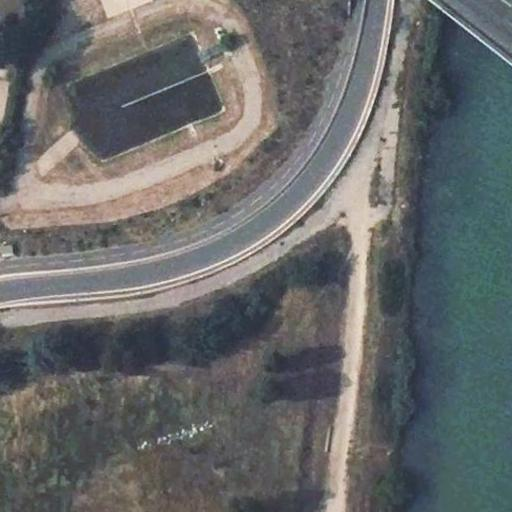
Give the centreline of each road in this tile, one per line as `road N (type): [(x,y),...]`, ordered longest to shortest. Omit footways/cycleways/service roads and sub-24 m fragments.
road 1 (trunk): [(0,293),(160,270),(208,257),(258,230),(303,189),(335,144),(361,86),(379,0)]
road 2 (track): [(332,511),(361,225)]
road 3 (track): [(406,0),(386,205),(361,225)]
